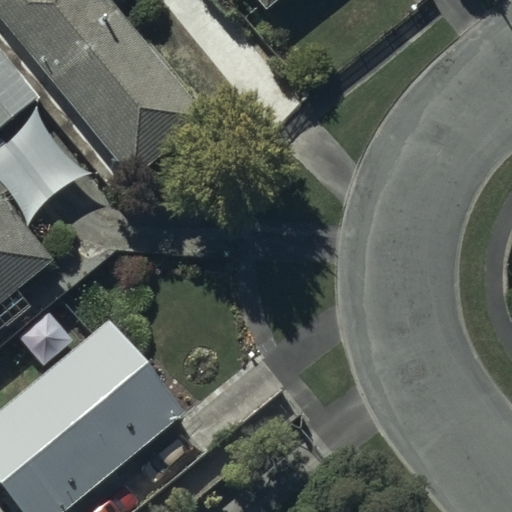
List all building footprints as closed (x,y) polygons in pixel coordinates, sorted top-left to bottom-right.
[(0,0),(0,15),(128,176),(203,117),(110,0),(0,0)] [(257,0),(266,10),(278,0),(257,0)] [(0,48),(0,125),(37,96),(0,48)] [(0,298),(48,259),(0,201),(0,298)] [(76,511),(184,422),(106,330),(0,418),(0,499),(10,511),(76,511)]
